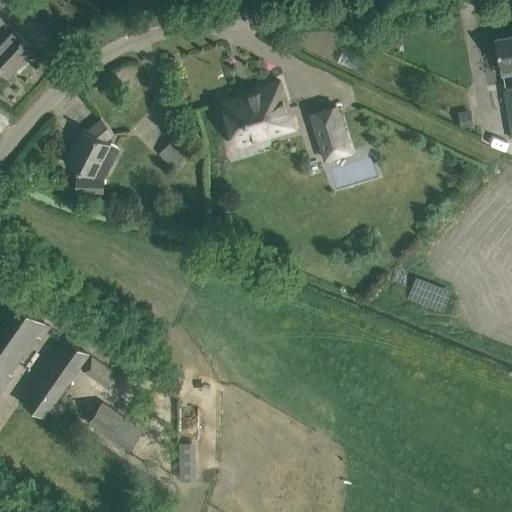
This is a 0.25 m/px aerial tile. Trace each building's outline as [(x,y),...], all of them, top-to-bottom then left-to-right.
[(33,48),(0,17),(0,67),(7,75),(33,48)] [(511,36),(496,39),(502,77),(511,74),(511,36)] [(241,93),(241,96),(222,102),(235,145),(294,127),(280,81),(241,93)] [(311,113),(325,159),(351,152),(336,105),(311,113)] [(103,178),(119,147),(105,140),(114,134),(101,118),(100,119),(101,120),(88,131),(83,128),(66,162),(78,168),(78,176),(77,176),(76,190),(102,191),(103,178)] [(159,153),(175,168),(194,148),(179,132),(159,153)] [(10,372),(46,322),(9,296),(0,309),(0,393),(13,375),(10,372)] [(23,403),(44,418),(90,354),(66,336),(31,385),(34,387),(23,403)] [(28,353),(42,364),(50,353),(37,342),(28,353)] [(96,355),(85,369),(109,388),(120,374),(96,355)] [(103,401),(86,424),(126,453),(143,431),(103,401)] [(181,441),(179,477),(195,478),(196,442),(181,441)]
